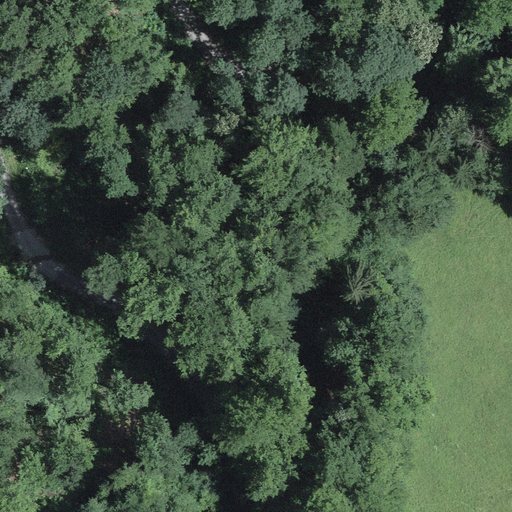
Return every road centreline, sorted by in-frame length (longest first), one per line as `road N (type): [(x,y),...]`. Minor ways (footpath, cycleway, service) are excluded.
road 1 (track): [(264,511),(199,380),(18,201),(0,141)]
road 2 (track): [(188,0),(231,51),(284,25),(266,0)]
